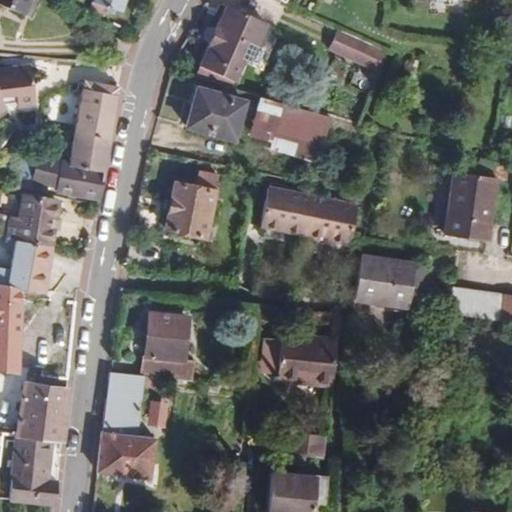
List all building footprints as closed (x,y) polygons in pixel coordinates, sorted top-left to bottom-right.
[(24,0),(0,0),(0,3),(20,12),(24,0)] [(24,14),(29,0),(24,0),(20,12),(24,14)] [(119,10),(122,0),(91,0),(89,8),(106,14),(109,7),(119,10)] [(265,23),(226,6),(200,66),(233,80),(242,60),(248,62),(265,23)] [(330,51),(378,72),(384,53),(338,32),(330,51)] [(0,76),(0,108),(3,106),(2,97),(12,96),(13,104),(34,102),(30,67),(10,69),(11,75),(0,76)] [(119,87),(120,82),(86,75),(84,81),(119,87)] [(69,162),(104,169),(119,87),(84,81),(82,88),(69,162)] [(242,102),(197,89),(185,126),(232,140),(242,102)] [(3,106),(13,104),(12,96),(2,97),(3,106)] [(317,162),(331,115),(260,96),(252,122),(297,135),(292,155),(317,162)] [(20,153),(16,175),(57,186),(56,190),(99,197),(104,169),(69,162),(60,161),(24,154),(20,153)] [(511,165),(490,160),(479,157),(476,170),(510,180),(511,178),(511,177),(511,165)] [(217,174),(199,171),(196,187),(175,183),(166,229),(204,237),(217,174)] [(451,207),(447,235),(486,241),(495,178),(453,172),(447,206),(451,207)] [(349,244),(357,205),(267,187),(260,224),(349,244)] [(5,237),(16,239),(50,245),(58,201),(23,195),(20,217),(18,221),(7,219),(5,237)] [(438,234),(447,235),(451,207),(447,206),(444,206),(438,234)] [(0,268),(0,286),(19,288),(42,291),(50,245),(16,239),(10,270),(0,268)] [(415,264),(359,256),(353,299),(384,303),(405,306),(407,307),(411,283),(415,264)] [(423,266),(415,264),(411,283),(420,284),(423,266)] [(0,370),(15,372),(19,288),(0,286),(0,370)] [(511,295),(453,287),(448,313),(511,321),(511,295)] [(405,306),(384,303),(383,309),(404,313),(405,306)] [(146,313),(139,375),(164,378),(190,381),(192,360),(181,358),(185,318),(146,313)] [(331,386),(336,340),(280,333),(275,374),(309,378),(309,382),(331,386)] [(139,375),(109,371),(97,470),(149,478),(154,437),(137,434),(133,433),(134,425),(138,426),(144,383),(163,386),(164,378),(139,375)] [(23,383),(17,434),(61,438),(66,388),(23,383)] [(286,451),(324,456),(326,435),(289,431),(286,451)] [(17,434),(9,499),(54,504),(61,438),(17,434)] [(324,478),(270,472),(265,511),(312,511),(314,501),(322,502),(324,478)]
